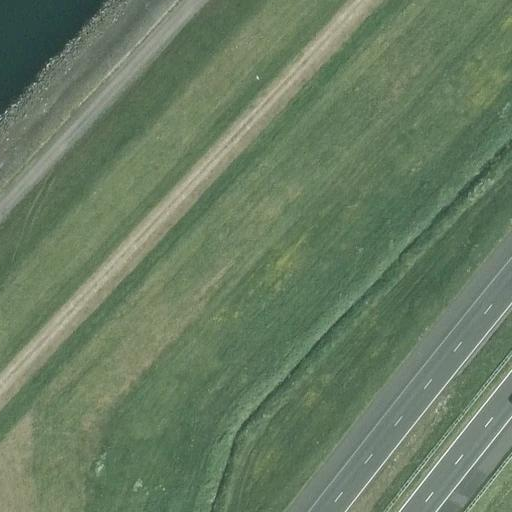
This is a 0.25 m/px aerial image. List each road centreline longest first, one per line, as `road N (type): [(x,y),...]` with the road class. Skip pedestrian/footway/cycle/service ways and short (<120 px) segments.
road 1 (track): [(0,388),(361,0)]
road 2 (motorway): [(511,272),(321,511)]
road 3 (motorway): [(428,511),(511,407)]
